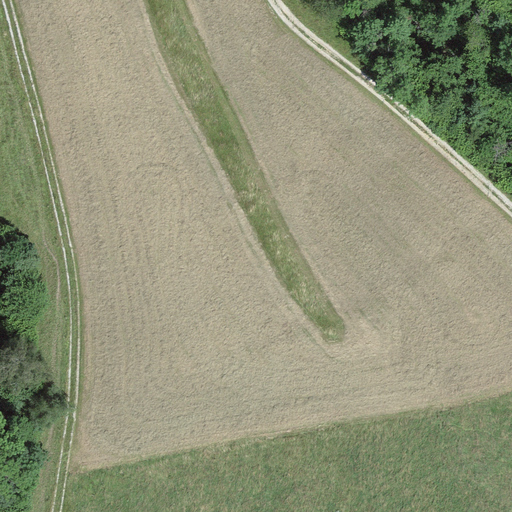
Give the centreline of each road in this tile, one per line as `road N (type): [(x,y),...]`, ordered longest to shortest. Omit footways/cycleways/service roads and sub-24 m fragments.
road 1 (track): [(8,0),(72,263),(74,405),(57,511)]
road 2 (track): [(511,213),(284,17),(275,0)]
